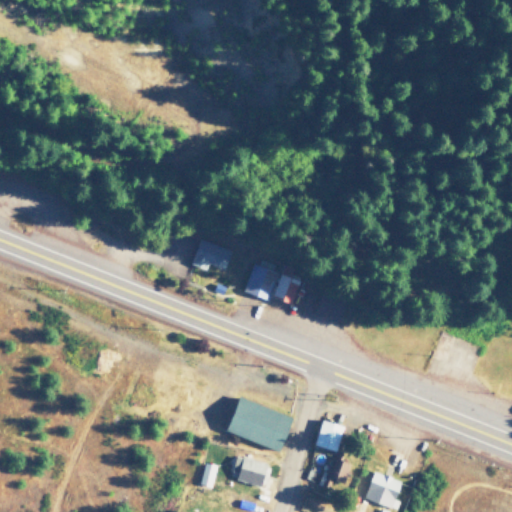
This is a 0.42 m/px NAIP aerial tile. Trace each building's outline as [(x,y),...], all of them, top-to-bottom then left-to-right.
[(188,263),(198,239),(228,251),(221,269),(206,263),(204,270),(188,263)] [(268,295),(266,300),(241,291),(251,264),(276,274),(280,265),(290,269),(287,277),(296,280),(287,303),(268,295)] [(312,313),(336,323),(344,302),(320,292),(312,313)] [(223,431),(275,452),(290,417),(240,395),(223,431)] [(314,446),(334,452),(342,426),(322,420),(314,446)] [(265,463),(234,454),(230,470),(236,472),(234,478),(259,485),(265,463)] [(347,462),(328,456),(322,477),(342,482),(347,462)] [(198,484),(210,486),(213,464),(201,462),(198,484)] [(398,479),(370,471),(362,499),(391,506),(398,479)]
